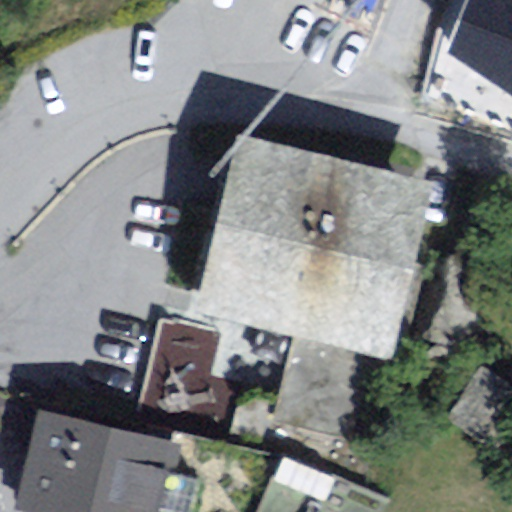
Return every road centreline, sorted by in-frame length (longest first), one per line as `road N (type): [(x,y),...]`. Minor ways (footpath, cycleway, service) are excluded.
road 1 (residential): [(388,97),(170,85),(61,161),(0,221)]
road 2 (residential): [(388,97),(511,164)]
